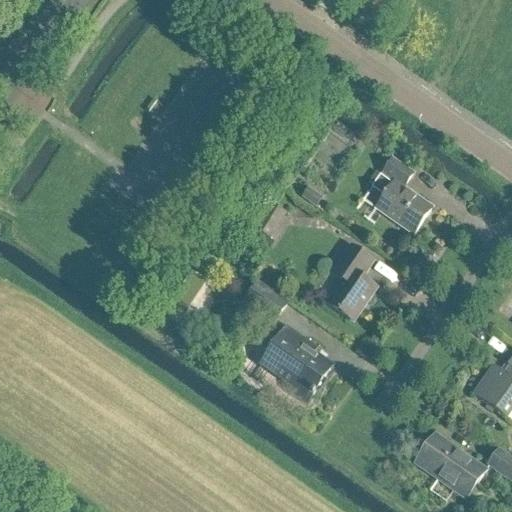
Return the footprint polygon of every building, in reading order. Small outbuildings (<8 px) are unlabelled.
[(413,239),(433,211),(404,191),(414,178),(392,163),(381,178),(375,174),(368,184),(374,188),(372,191),(385,200),(376,213),(413,239)] [(318,210),(324,200),(309,189),(303,200),(318,210)] [(271,242),(287,216),(272,206),(256,232),(271,242)] [(353,326),(377,291),(362,281),(374,265),(351,249),(332,277),(342,284),(326,307),(353,326)] [(186,318),(208,285),(192,274),(170,307),(186,318)] [(275,325),(288,306),(259,285),(245,304),(275,325)] [(307,405),(331,370),(305,352),(308,348),(287,332),(262,367),(291,388),(288,392),(307,405)] [(507,422),(511,415),(511,362),(507,369),(508,370),(503,376),(493,369),(473,398),(507,422)] [(435,435),(413,467),(467,504),(488,473),(435,435)] [(511,482),(511,461),(500,452),(489,467),(511,482)]
